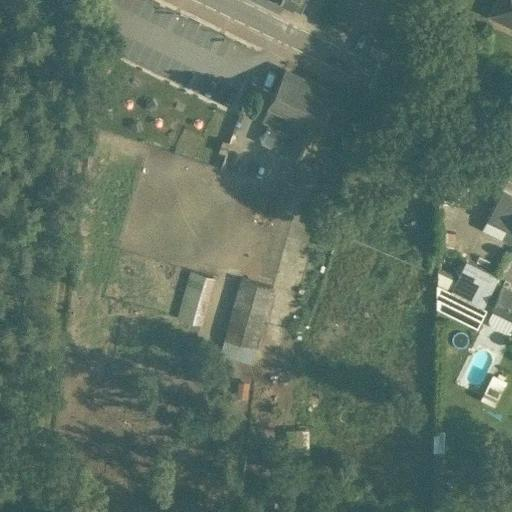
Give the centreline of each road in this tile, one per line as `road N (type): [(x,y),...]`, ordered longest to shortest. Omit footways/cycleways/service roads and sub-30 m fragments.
road 1 (track): [(103,0),(37,511)]
road 2 (secondary): [(430,105),(215,0)]
road 3 (track): [(239,511),(260,374)]
